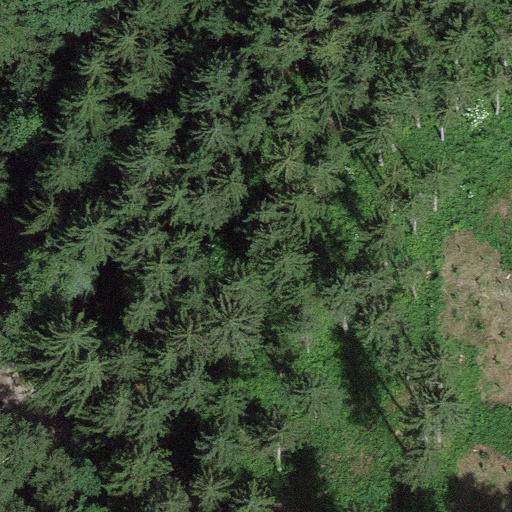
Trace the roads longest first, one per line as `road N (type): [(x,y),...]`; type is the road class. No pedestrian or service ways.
road 1 (track): [(115,0),(43,176),(46,427),(102,511)]
road 2 (track): [(46,427),(338,511)]
